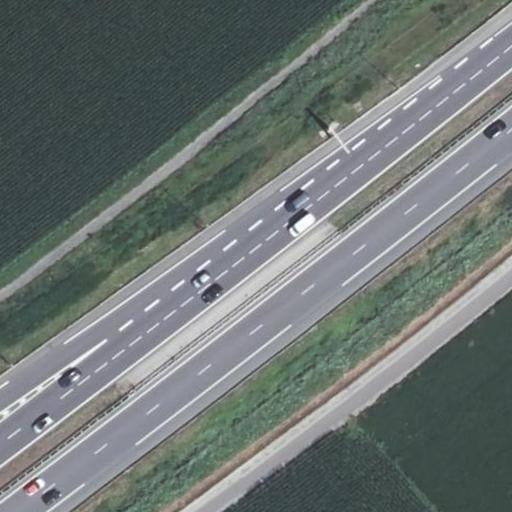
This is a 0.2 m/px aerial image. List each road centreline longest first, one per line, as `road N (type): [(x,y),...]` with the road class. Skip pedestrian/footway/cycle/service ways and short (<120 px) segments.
road 1 (motorway): [(17,511),(511,130)]
road 2 (motorway): [(356,167),(0,442)]
road 3 (motorway): [(356,167),(0,401)]
road 4 (unclassified): [(511,251),(177,511)]
road 5 (motorway): [(511,46),(356,167)]
